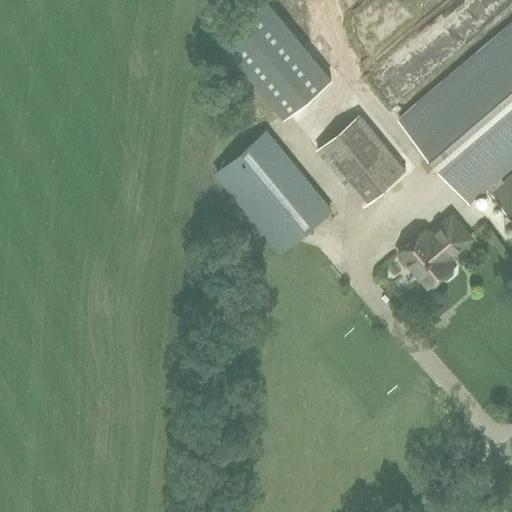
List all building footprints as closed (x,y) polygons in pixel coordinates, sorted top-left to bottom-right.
[(276,0),(258,0),(223,29),(288,110),(335,72),(276,0)] [(459,0),(407,48),(433,77),(492,22),(470,0),(459,0)] [(511,19),(399,118),(471,199),(486,186),(511,215),(511,19)] [(394,106),(415,90),(399,70),(378,87),(394,106)] [(318,147),(364,204),(407,169),(361,113),(318,147)] [(217,171),(280,249),(331,209),(267,130),(217,171)] [(454,252),(470,237),(449,215),(433,230),(435,231),(429,236),(423,230),(398,254),(401,257),(400,261),(406,267),(410,267),(429,287),(440,276),(442,278),(447,278),(453,273),(453,268),(451,266),(454,263),(446,255),(452,250),(454,252)]
